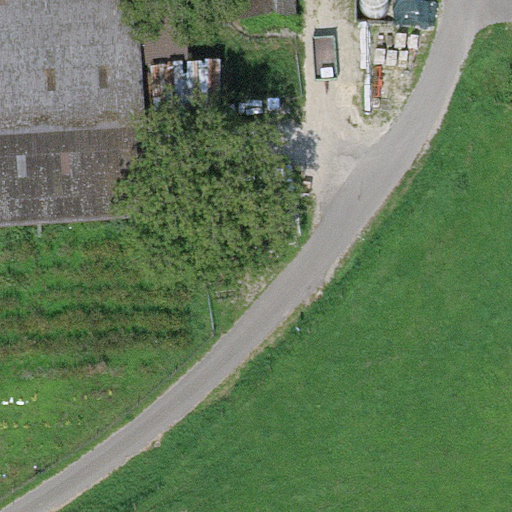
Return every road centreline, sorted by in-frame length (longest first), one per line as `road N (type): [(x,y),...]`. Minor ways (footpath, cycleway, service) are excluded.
road 1 (track): [(32,511),(135,448),(325,262)]
road 2 (residential): [(325,262),(424,125),(476,0)]
